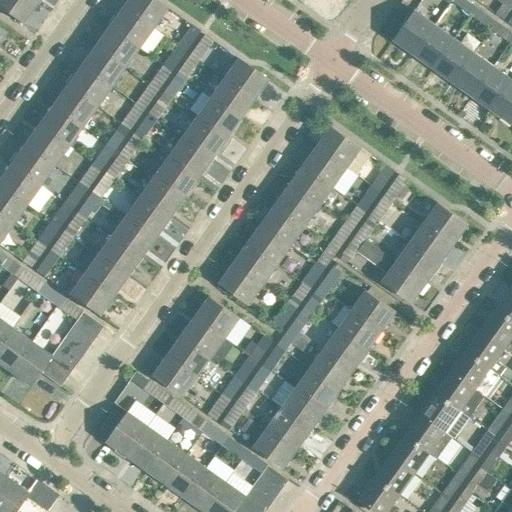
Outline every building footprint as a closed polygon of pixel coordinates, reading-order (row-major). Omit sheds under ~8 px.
[(0,0),(0,7),(21,23),(35,3),(30,0),(0,0)] [(156,0),(126,0),(123,6),(152,27),(166,7),(156,0)] [(477,7),(466,0),(452,0),(452,1),(472,15),(477,7)] [(503,19),(511,5),(511,0),(495,0),(502,4),(496,14),(503,19)] [(414,54),(435,24),(423,16),(427,11),(419,5),(394,40),(414,54)] [(152,27),(123,6),(115,16),(113,15),(107,24),(109,25),(138,47),(152,27)] [(496,21),(477,7),(472,15),(491,29),(496,21)] [(511,40),(511,32),(496,21),(491,29),(511,43),(511,40)] [(434,68),(455,38),(435,24),(414,54),(434,68)] [(138,47),(109,25),(94,45),(124,66),(138,47)] [(185,51),(199,31),(191,25),(177,45),(185,51)] [(198,60),(212,40),(204,34),(190,54),(198,60)] [(453,82),(474,52),(455,38),(434,68),(453,82)] [(124,66),(94,45),(80,65),(110,86),(124,66)] [(171,70),(185,51),(177,45),(163,64),(171,70)] [(473,96),(494,66),(474,52),(453,82),(473,96)] [(184,80),(198,60),(190,54),(176,74),(184,80)] [(267,79),(237,58),(223,78),(253,99),(267,79)] [(157,90),(171,70),(163,64),(149,84),(157,90)] [(110,86),(80,65),(73,75),(72,73),(65,83),(67,84),(96,105),(110,86)] [(492,110),(511,81),(511,78),(494,66),(473,96),(492,110)] [(170,99),(184,80),(176,74),(162,93),(170,99)] [(239,119),(253,99),(223,78),(209,97),(239,119)] [(511,124),(511,123),(511,81),(492,110),(511,124)] [(96,105),(67,84),(52,104),(82,125),(96,105)] [(143,110),(157,90),(149,84),(135,104),(143,110)] [(156,119),(170,99),(162,93),(148,113),(156,119)] [(240,120),(239,119),(209,97),(195,117),(225,138),(232,128),(234,130),(240,120)] [(82,125),(52,104),(38,124),(68,145),(82,125)] [(129,129),(143,110),(135,104),(121,123),(129,129)] [(142,139),(156,119),(148,113),(134,133),(142,139)] [(211,158),(225,138),(195,117),(181,137),(211,158)] [(115,149),(129,129),(121,123),(107,143),(115,149)] [(68,145),(38,124),(24,143),(54,165),(68,145)] [(332,126),(318,146),(348,167),(362,147),(332,126)] [(128,158),(142,139),(134,133),(120,152),(128,158)] [(212,159),(211,158),(181,137),(167,156),(197,177),(204,167),(206,169),(212,159)] [(54,165),(24,143),(17,153),(15,152),(8,162),(10,163),(40,184),(54,165)] [(101,169),(115,149),(107,143),(93,163),(101,169)] [(348,167),(318,146),(311,156),(309,155),(302,164),(304,165),(334,186),(348,167)] [(197,177),(167,156),(160,151),(146,171),(153,176),(183,197),(197,177)] [(114,178),(128,158),(120,152),(105,172),(114,178)] [(40,184),(10,163),(0,177),(0,185),(26,204),(40,184)] [(87,188),(101,169),(93,163),(79,183),(87,188)] [(334,186),(304,165),(290,185),(320,206),(334,186)] [(381,190),(395,171),(387,165),(373,185),(381,190)] [(100,198),(114,178),(105,172),(92,192),(100,198)] [(394,200),(408,180),(400,174),(385,194),(394,200)] [(168,217),(183,197),(153,176),(139,196),(168,217)] [(73,208),(87,188),(79,183),(65,202),(73,208)] [(26,204),(0,185),(0,214),(12,223),(26,204)] [(320,206),(290,185),(276,204),(306,226),(320,206)] [(367,210),(381,190),(373,185),(359,204),(367,210)] [(114,207),(100,198),(92,192),(78,211),(86,217),(90,212),(94,215),(101,204),(111,212),(114,207)] [(379,219),(394,200),(385,194),(372,214),(379,219)] [(170,219),(168,217),(139,196),(125,215),(154,237),(161,227),(163,228),(170,219)] [(59,228),(73,208),(65,202),(51,222),(59,228)] [(469,224),(439,202),(425,222),(455,243),(469,224)] [(306,226),(276,204),(262,224),(292,245),(306,226)] [(353,230),(367,210),(359,204),(345,224),(353,230)] [(72,237),(86,217),(78,211),(63,231),(72,237)] [(0,239),(12,223),(0,214),(0,239)] [(365,239),(379,219),(372,214),(357,234),(365,239)] [(140,256),(154,237),(125,215),(111,235),(140,256)] [(45,247),(59,228),(51,222),(37,241),(45,247)] [(441,263),(455,243),(425,222),(411,242),(441,263)] [(292,245),(262,224),(255,234),(253,233),(246,242),(248,243),(278,265),(292,245)] [(339,249),(353,230),(345,224),(331,244),(339,249)] [(58,257),(72,237),(63,231),(49,251),(58,257)] [(352,258),(365,239),(357,234),(344,253),(352,258)] [(135,267),(142,258),(140,256),(111,235),(97,255),(126,276),(133,266),(135,267)] [(31,266),(45,247),(37,241),(23,261),(31,266)] [(442,265),(441,263),(411,242),(397,262),(427,283),(434,273),(436,274),(442,265)] [(278,265),(248,243),(234,263),(264,285),(278,265)] [(325,269),(339,249),(331,244),(317,263),(325,269)] [(44,276),(58,257),(49,251),(36,269),(44,276)] [(24,269),(4,255),(0,261),(0,264),(18,277),(24,269)] [(112,296),(126,276),(97,255),(83,274),(112,296)] [(413,303),(427,283),(397,262),(383,282),(413,303)] [(264,285),(234,263),(220,283),(250,304),(264,285)] [(311,288),(325,269),(317,263),(303,282),(311,288)] [(342,272),(334,266),(320,286),(328,292),(342,272)] [(43,283),(24,269),(18,277),(38,291),(43,283)] [(98,315),(112,296),(83,274),(68,294),(98,315)] [(296,308),(311,288),(303,282),(289,303),(296,308)] [(63,297),(43,283),(38,291),(57,305),(63,297)] [(314,311),(328,292),(320,286),(306,305),(314,311)] [(511,287),(497,308),(511,318),(511,287)] [(367,290),(353,310),(382,331),(396,311),(367,290)] [(210,296),(196,316),(226,337),(240,317),(210,296)] [(83,311),(63,297),(57,305),(77,319),(83,311)] [(279,332),(296,308),(289,303),(271,327),(279,332)] [(300,331),(314,311),(306,305),(292,325),(300,331)] [(511,336),(511,318),(497,308),(482,329),(505,346),(511,336)] [(368,351),(382,331),(353,310),(338,329),(368,351)] [(83,311),(77,319),(75,321),(96,336),(103,326),(83,311)] [(226,337),(196,316),(189,326),(187,325),(181,334),(182,336),(212,357),(226,337)] [(0,343),(11,328),(0,319),(0,343)] [(96,336),(75,321),(68,331),(89,346),(96,336)] [(285,351),(300,331),(292,325),(277,345),(285,351)] [(0,364),(10,371),(31,342),(11,328),(0,343),(0,364)] [(370,352),(368,351),(338,329),(324,349),(354,370),(361,360),(363,362),(370,352)] [(505,346),(482,329),(467,351),(500,374),(505,367),(495,360),(505,346)] [(89,346),(68,331),(61,341),(82,356),(89,346)] [(259,361),(274,340),(266,334),(251,355),(259,361)] [(212,357),(182,336),(168,356),(198,377),(212,357)] [(82,356),(61,341),(54,351),(75,366),(82,356)] [(30,385),(40,371),(47,361),(51,356),(31,342),(10,371),(30,385)] [(271,370),(285,351),(277,345),(263,365),(271,370)] [(340,390),(354,370),(324,349),(310,368),(340,390)] [(54,351),(51,356),(47,361),(67,376),(75,366),(54,351)] [(500,374),(467,351),(452,372),(485,396),(500,374)] [(245,381),(259,361),(251,355),(236,375),(245,381)] [(198,377),(168,356),(154,375),(183,397),(198,377)] [(67,376),(47,361),(40,371),(60,386),(67,376)] [(258,390),(271,370),(263,365),(250,384),(258,390)] [(326,409),(340,390),(310,368),(296,388),(326,409)] [(485,396),(452,372),(437,393),(460,410),(470,417),(485,396)] [(231,401),(245,381),(236,375),(222,395),(231,401)] [(171,395),(150,380),(145,388),(165,403),(171,395)] [(243,410),(258,390),(250,384),(235,404),(243,410)] [(312,429),(326,409),(296,388),(282,407),(312,429)] [(460,410),(437,393),(421,414),(444,431),(460,410)] [(190,409),(171,395),(165,403),(184,417),(190,409)] [(218,419),(231,401),(222,395),(209,413),(218,419)] [(511,395),(503,409),(511,414),(511,412),(511,395)] [(231,427),(243,410),(235,404),(223,422),(231,427)] [(314,430),(312,429),(282,407),(268,427),(298,449),(305,438),(307,440),(314,430)] [(209,422),(190,409),(184,417),(204,430),(209,422)] [(500,429),(511,414),(503,409),(492,423),(500,429)] [(126,457),(127,455),(149,426),(128,411),(107,441),(117,448),(116,450),(126,457)] [(444,431),(421,414),(406,436),(429,452),(436,457),(452,436),(444,431)] [(229,437),(209,422),(204,430),(223,445),(229,437)] [(508,445),(511,439),(511,425),(502,440),(508,445)] [(147,469),(168,440),(149,426),(127,455),(147,469)] [(284,468),(298,449),(268,427),(254,447),(284,468)] [(492,440),(484,435),(473,451),(480,456),(492,440)] [(429,452),(406,436),(391,457),(414,473),(429,452)] [(249,451),(229,437),(223,445),(243,459),(249,451)] [(166,483),(187,453),(168,440),(147,469),(166,483)] [(489,471),(501,454),(494,449),(482,466),(489,471)] [(263,473),(269,465),(249,451),(243,459),(263,473)] [(469,471),(480,456),(473,451),(462,466),(469,471)] [(186,497),(207,467),(187,453),(166,483),(186,497)] [(414,473),(391,457),(376,478),(399,495),(414,473)] [(269,465),(263,473),(261,475),(282,489),(289,479),(269,465)] [(477,488),(489,471),(482,466),(470,483),(477,488)] [(205,511),(227,481),(207,467),(186,497),(205,511)] [(0,489),(8,478),(0,472),(0,489)] [(282,489),(261,475),(254,485),(275,499),(282,489)] [(450,499),(462,482),(454,477),(442,494),(450,499)] [(28,492),(8,478),(0,489),(0,511),(13,511),(16,508),(28,492)] [(386,511),(399,495),(376,478),(361,499),(378,511),(386,511)] [(206,511),(234,511),(240,505),(247,496),(227,481),(205,511),(206,511)] [(275,499),(254,485),(247,495),(268,510),(275,499)] [(499,511),(511,511),(511,488),(497,510),(499,511)] [(440,511),(450,499),(442,494),(433,508),(438,511),(440,511)] [(468,511),(471,508),(465,504),(469,499),(462,494),(450,510),(452,511),(468,511)] [(247,495),(247,496),(240,505),(249,511),(266,511),(268,510),(247,495)]
